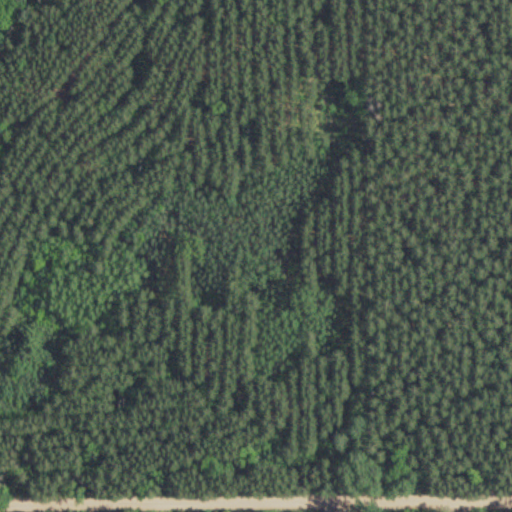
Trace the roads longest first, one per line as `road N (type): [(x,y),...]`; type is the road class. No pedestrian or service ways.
road 1 (residential): [(511,498),(0,506)]
road 2 (track): [(0,289),(132,0)]
